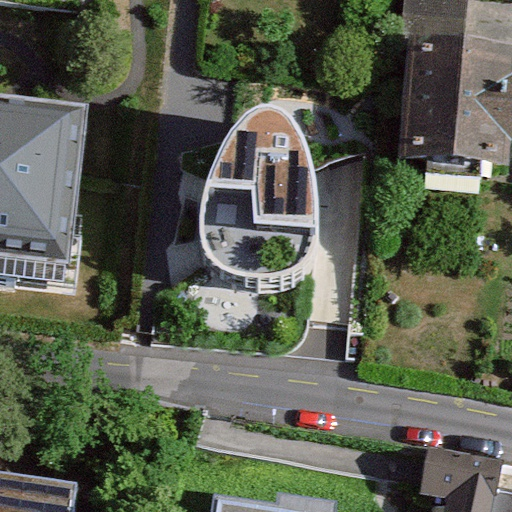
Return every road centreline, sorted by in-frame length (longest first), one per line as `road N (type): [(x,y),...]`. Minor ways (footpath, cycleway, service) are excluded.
road 1 (residential): [(0,365),(511,436)]
road 2 (residential): [(185,0),(173,110),(221,116)]
